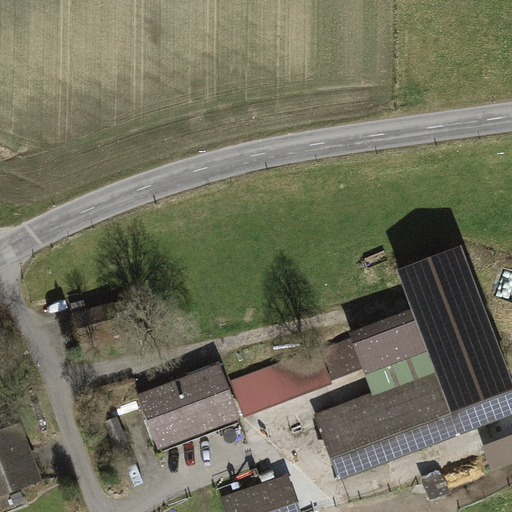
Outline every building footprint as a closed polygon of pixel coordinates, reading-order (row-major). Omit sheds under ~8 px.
[(340,476),(511,412),(511,388),(460,251),(400,273),(415,313),(437,372),(375,395),(317,417),(340,476)] [(84,301),(70,304),(73,314),(86,311),(84,301)] [(74,316),(82,344),(121,333),(113,305),(74,316)] [(437,372),(415,313),(315,350),(315,352),(325,375),(363,361),(375,395),(437,372)] [(325,378),(325,375),(315,352),(234,383),(244,409),(325,378)] [(219,368),(140,398),(157,443),(236,414),(219,368)] [(0,434),(0,494),(38,480),(17,428),(0,434)] [(511,429),(483,442),(493,467),(511,459),(511,429)] [(421,477),(429,498),(449,491),(441,469),(421,477)] [(222,500),(226,511),(299,511),(295,501),(288,503),(280,480),(222,500)]
